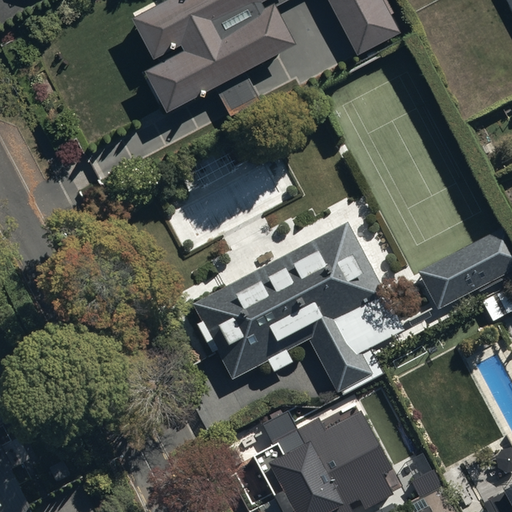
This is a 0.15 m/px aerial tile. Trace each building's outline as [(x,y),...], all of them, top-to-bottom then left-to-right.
[(155,0),(128,15),(151,56),(179,40),(182,46),(144,67),(166,108),(292,40),(270,0),(266,0),(263,2),(261,0),(155,0)] [(382,0),(326,0),(354,52),(398,29),(382,0)] [(345,225),(191,307),(199,323),(194,325),(210,355),(215,352),(231,382),(267,363),(272,371),(291,361),(287,352),(306,341),(334,394),(380,369),(369,349),(402,331),(345,225)] [(511,246),(503,230),(420,274),(438,308),(511,269),(511,246)] [(317,419),(297,430),(286,409),(262,421),(276,445),(253,457),(273,500),(250,511),(350,511),(347,504),(357,499),(363,510),(390,495),(379,474),(388,469),(359,412),(323,431),(317,419)] [(0,511),(31,511),(0,449),(0,511)] [(511,511),(511,484),(500,491),(479,499),(484,511),(511,511)]
